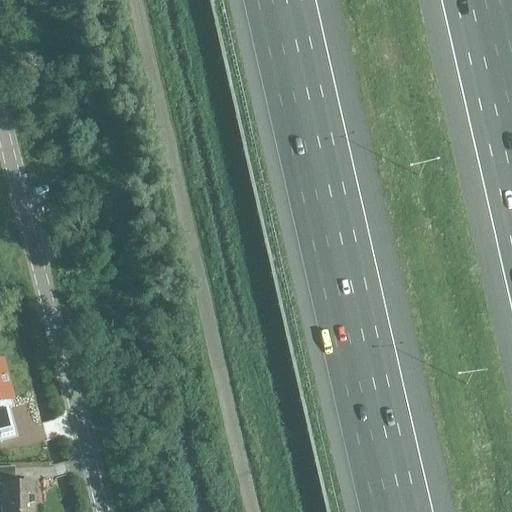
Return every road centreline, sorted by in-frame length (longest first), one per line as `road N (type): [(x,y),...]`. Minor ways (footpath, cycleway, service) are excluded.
road 1 (motorway): [(283,0),(402,511)]
road 2 (tertiary): [(103,511),(0,115)]
road 3 (motorway): [(511,129),(481,0)]
